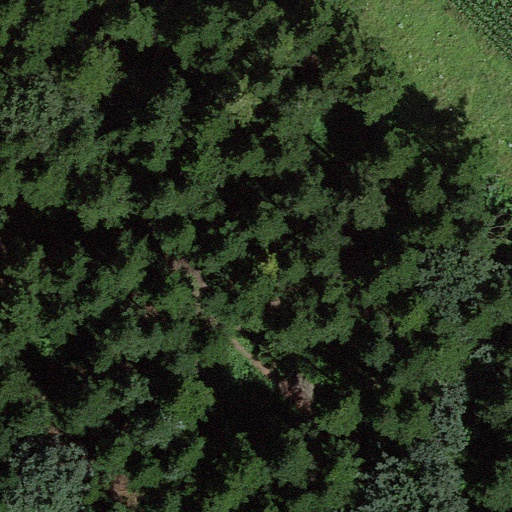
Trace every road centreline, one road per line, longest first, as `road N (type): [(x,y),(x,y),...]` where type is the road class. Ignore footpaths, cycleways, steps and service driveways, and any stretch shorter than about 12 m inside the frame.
road 1 (track): [(248,342),(198,290),(152,213),(116,112),(114,52),(128,0)]
road 2 (track): [(248,342),(424,511)]
